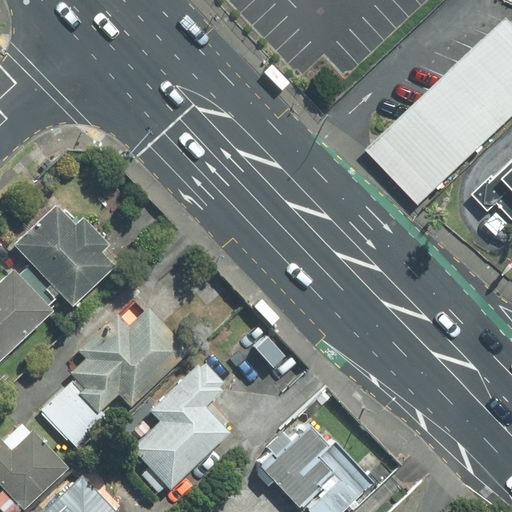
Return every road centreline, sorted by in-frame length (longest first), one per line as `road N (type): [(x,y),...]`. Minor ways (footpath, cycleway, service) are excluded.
road 1 (primary): [(427,333),(123,18)]
road 2 (residential): [(0,127),(123,18)]
road 3 (primary): [(511,428),(427,333)]
